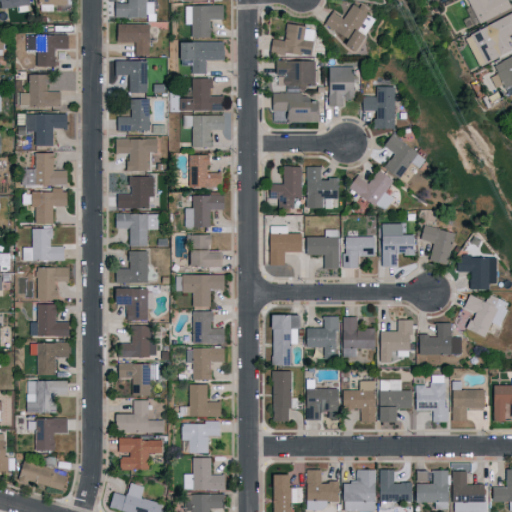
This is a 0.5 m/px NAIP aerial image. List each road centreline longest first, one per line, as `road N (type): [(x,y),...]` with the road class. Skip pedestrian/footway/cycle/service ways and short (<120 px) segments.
road 1 (residential): [(83,511),(93,462),(92,0)]
road 2 (residential): [(249,511),(247,0)]
road 3 (residential): [(250,451),(511,448)]
road 4 (residential): [(250,297),(433,295)]
